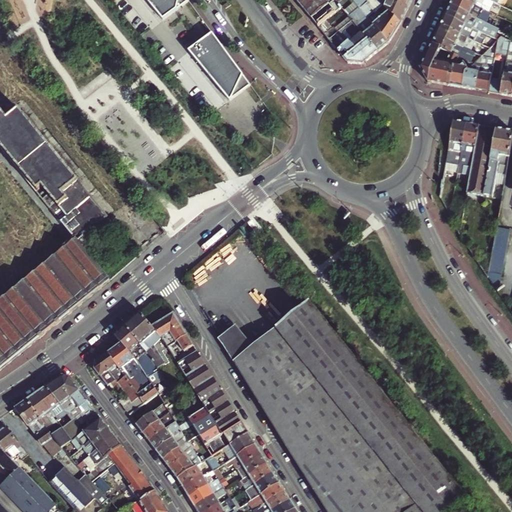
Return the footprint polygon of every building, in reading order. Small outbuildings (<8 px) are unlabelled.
[(148,0),(164,19),(188,0),(148,0)] [(298,0),(297,1),(305,10),(316,0),(298,0)] [(316,0),(305,10),(312,19),(334,0),(316,0)] [(334,0),(312,19),(317,25),(340,6),(335,0),(334,0)] [(388,42),(402,23),(382,6),(374,13),(366,4),(368,2),(365,0),(352,0),(356,6),(388,42)] [(402,23),(408,9),(395,0),(376,0),(382,6),(402,23)] [(395,0),(408,9),(412,0),(395,0)] [(486,23),(491,13),(463,0),(453,0),(450,6),(479,19),(483,22),(486,23)] [(497,10),(485,5),(486,0),(463,0),(491,13),(495,15),(497,10)] [(319,27),(326,21),(342,8),(340,6),(317,25),(319,27)] [(377,52),(388,42),(356,6),(355,7),(356,9),(348,16),(350,18),(354,22),(377,52)] [(481,27),(476,25),(479,19),(450,6),(446,16),(480,32),(498,41),(501,37),(494,31),(482,25),(481,27)] [(478,37),(480,32),(446,16),(441,26),(468,39),(482,45),(485,40),(478,37)] [(342,31),(347,28),(354,22),(350,18),(336,30),(339,33),(342,30),(342,31)] [(325,35),(333,29),(326,21),(319,27),(325,35)] [(367,61),(377,52),(354,22),(347,28),(342,31),(342,30),(339,33),(341,36),(344,33),(367,61)] [(480,50),(466,43),(468,39),(441,26),(436,35),(477,55),(480,50)] [(325,35),(332,43),(341,36),(339,33),(336,30),(334,28),(333,29),(325,35)] [(190,51),(231,100),(251,84),(213,32),(190,51)] [(363,64),(367,61),(344,33),(341,36),(332,43),(336,48),(346,41),(350,46),(348,48),(352,53),(345,59),(348,63),(363,64)] [(458,57),(474,65),(481,57),(477,55),(436,35),(432,44),(441,49),(451,53),(458,57)] [(496,53),(508,56),(511,42),(501,37),(498,41),(496,52),(496,53)] [(480,50),(482,45),(468,39),(466,43),(480,50)] [(345,59),(352,53),(348,48),(350,46),(346,41),(336,48),(345,59)] [(501,95),(511,96),(511,42),(508,56),(505,71),(501,95)] [(428,82),(451,86),(456,65),(446,64),(435,62),(441,49),(432,44),(421,69),(428,82)] [(479,75),(481,75),(483,65),(486,66),(487,58),(492,59),(493,54),(491,54),(491,51),(488,51),(481,57),(474,65),(465,73),(462,88),(475,90),(479,75)] [(488,93),(493,69),(496,53),(496,52),(493,52),(493,54),(492,59),(487,58),(486,66),(483,65),(481,75),(479,75),(475,90),(488,93)] [(446,64),(456,65),(458,57),(451,53),(446,64)] [(462,88),(465,73),(474,65),(458,57),(456,65),(451,86),(462,88)] [(488,93),(501,95),(505,71),(493,69),(488,93)] [(3,115),(0,117),(0,146),(76,240),(0,302),(0,368),(109,280),(84,251),(91,246),(86,241),(110,221),(19,111),(6,120),(3,115)] [(447,164),(459,166),(467,124),(455,122),(447,164)] [(465,171),(471,172),(479,126),(467,124),(459,166),(457,172),(465,173),(465,171)] [(495,183),(505,185),(511,145),(511,132),(479,126),(471,172),(467,194),(492,199),(495,183)] [(488,272),(501,275),(510,230),(497,227),(488,272)] [(449,511),(451,511),(468,497),(311,301),(254,346),(237,326),(220,339),(328,511),(449,511)] [(142,334),(153,327),(139,313),(124,326),(135,338),(142,334)] [(174,313),(153,327),(162,338),(165,342),(168,347),(178,341),(184,351),(194,345),(174,313)] [(124,342),(135,338),(124,326),(114,335),(121,344),(122,344),(124,342)] [(148,352),(158,369),(166,364),(154,346),(162,338),(153,327),(142,334),(135,338),(148,352)] [(159,371),(158,369),(148,352),(135,338),(124,342),(122,344),(139,365),(141,367),(148,378),(159,371)] [(122,344),(121,344),(113,350),(108,353),(126,377),(125,378),(144,404),(152,399),(158,394),(151,384),(144,390),(132,373),(141,367),(139,365),(122,344)] [(214,376),(198,351),(185,359),(192,371),(186,375),(194,388),(214,376)] [(126,377),(108,353),(96,361),(96,370),(107,386),(113,382),(118,389),(121,387),(130,401),(123,406),(130,415),(144,404),(125,378),(126,377)] [(70,378),(62,376),(58,379),(83,411),(91,406),(70,378)] [(202,402),(209,398),(216,408),(229,400),(214,376),(194,388),(200,398),(202,402)] [(83,411),(58,379),(46,387),(72,421),(63,428),(72,440),(81,433),(88,428),(101,419),(91,406),(83,411)] [(46,387),(37,393),(63,428),(72,421),(46,387)] [(63,428),(37,393),(27,400),(48,429),(55,423),(57,425),(50,430),(53,435),(63,428)] [(130,415),(137,426),(164,405),(162,402),(158,394),(152,399),(144,404),(130,415)] [(27,400),(16,408),(43,444),(53,456),(59,452),(63,457),(67,453),(63,447),(53,435),(50,430),(48,429),(27,400)] [(229,400),(216,408),(222,418),(216,423),(223,434),(243,422),(229,400)] [(137,426),(144,434),(160,422),(166,417),(161,411),(166,407),(164,405),(137,426)] [(205,445),(212,456),(223,449),(223,448),(231,444),(249,432),(243,422),(223,434),(216,423),(206,407),(188,418),(189,419),(192,424),(205,445)] [(72,440),(79,450),(108,428),(101,419),(88,428),(81,433),(72,440)] [(178,426),(181,431),(192,424),(189,419),(178,426)] [(144,434),(150,443),(167,431),(160,422),(144,434)] [(150,443),(156,451),(182,433),(181,431),(178,426),(177,424),(167,431),(150,443)] [(28,455),(5,425),(0,428),(0,447),(11,459),(18,454),(22,460),(28,455)] [(72,440),(63,428),(53,435),(63,447),(72,440)] [(108,428),(79,450),(86,459),(115,436),(108,428)] [(230,460),(238,455),(256,444),(249,432),(231,444),(223,448),(230,460)] [(156,451),(163,460),(180,449),(188,443),(188,442),(182,433),(156,451)] [(99,476),(115,464),(128,453),(115,436),(86,459),(93,468),(99,476)] [(163,460),(170,470),(186,457),(193,452),(190,448),(191,447),(188,443),(180,449),(163,460)] [(236,469),(237,468),(262,453),(256,444),(238,455),(230,460),(236,469)] [(199,449),(206,460),(212,456),(205,445),(199,449)] [(49,511),(56,505),(11,459),(0,447),(0,464),(11,476),(0,487),(24,511),(49,511)] [(170,470),(177,479),(194,468),(196,467),(201,463),(195,454),(193,452),(186,457),(170,470)] [(128,453),(115,464),(131,486),(130,487),(140,501),(156,491),(128,453)] [(237,468),(243,477),(268,462),(262,453),(237,468)] [(215,468),(222,465),(217,454),(210,457),(215,468)] [(246,490),(274,472),(268,462),(243,477),(240,480),(246,490)] [(65,467),(50,482),(77,510),(78,511),(97,511),(103,507),(102,506),(109,499),(91,481),(84,488),(65,467)] [(177,479),(184,489),(202,477),(196,467),(194,468),(177,479)] [(184,489),(190,498),(208,486),(215,482),(219,480),(215,474),(213,471),(210,473),(202,477),(184,489)] [(252,499),(280,482),(274,472),(246,490),(252,499)] [(253,510),(285,490),(280,482),(252,499),(248,502),(253,510)] [(190,498),(196,507),(214,496),(208,486),(190,498)] [(196,507),(198,511),(207,511),(220,504),(217,500),(227,493),(224,489),(214,496),(196,507)] [(253,510),(254,511),(270,511),(291,499),(285,490),(253,510)] [(168,511),(156,491),(140,501),(128,508),(130,511),(168,511)] [(207,511),(227,511),(233,509),(236,507),(231,500),(229,497),(220,504),(207,511)] [(288,511),(296,507),(291,499),(270,511),(288,511)] [(8,511),(0,503),(0,511),(8,511)]
